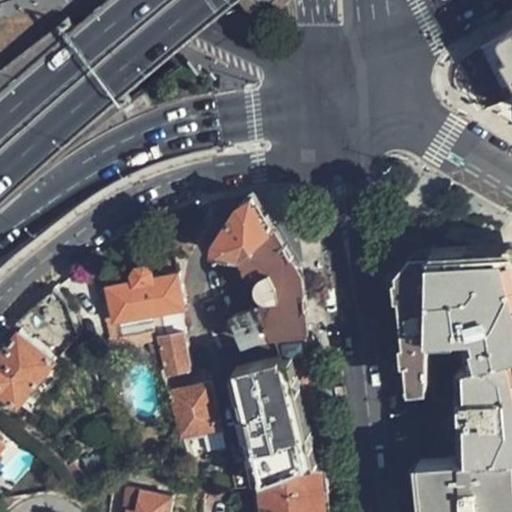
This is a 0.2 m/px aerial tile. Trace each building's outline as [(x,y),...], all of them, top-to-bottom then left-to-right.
[(511,109),(511,26),(486,42),(481,55),(510,107),(511,109)] [(271,217),(255,191),(243,199),(221,235),(216,249),(241,252),(275,224),(271,217)] [(303,270),(275,224),(241,252),(253,287),(225,294),(226,296),(205,302),(224,369),(235,365),(282,349),(284,354),(312,351),(306,291),(303,270)] [(436,246),(434,370),(431,453),(511,447),(511,258),(511,256),(497,249),(484,242),(436,246)] [(407,316),(414,379),(416,382),(420,384),(424,384),(428,382),(430,379),(432,375),(434,370),(436,246),(418,248),(401,268),(407,316)] [(187,303),(181,269),(156,275),(154,267),(149,262),(140,264),(136,272),(137,279),(112,284),(118,317),(155,309),(161,334),(186,328),(183,312),(181,304),(187,303)] [(72,292),(57,285),(0,353),(0,385),(1,386),(3,383),(22,398),(82,324),(72,292)] [(186,328),(161,334),(165,351),(169,367),(192,363),(186,328)] [(229,445),(239,483),(262,477),(312,461),(303,425),(301,416),(318,409),(312,351),(284,354),(282,349),(235,365),(247,410),(239,412),(247,440),(229,445)] [(212,377),(170,388),(181,432),(223,421),(212,377)] [(511,511),(511,447),(431,453),(421,453),(425,492),(427,511),(511,511)] [(312,461),(262,477),(266,511),(329,511),(328,497),(323,459),(312,461)] [(163,511),(167,493),(126,487),(122,510),(126,510),(125,511),(163,511)]
